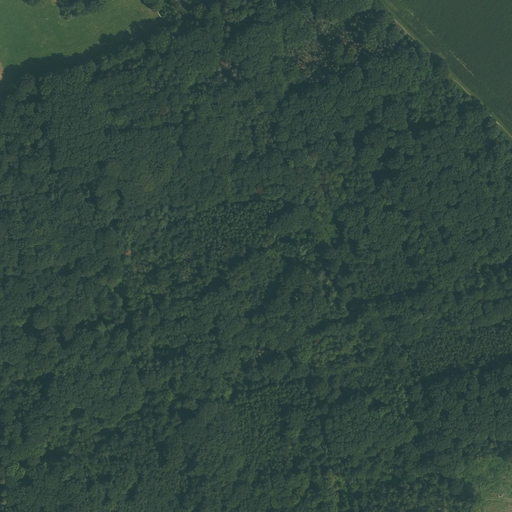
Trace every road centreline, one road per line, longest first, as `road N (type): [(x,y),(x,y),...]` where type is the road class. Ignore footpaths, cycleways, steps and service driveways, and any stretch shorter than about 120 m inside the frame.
road 1 (track): [(142,405),(113,231),(119,203),(292,200),(362,310)]
road 2 (track): [(362,310),(308,330),(307,369),(142,405),(78,440),(12,461),(9,511)]
road 3 (track): [(308,330),(286,263),(264,250),(212,291),(156,302),(110,329),(52,339),(45,375),(0,381)]
road 4 (track): [(511,262),(362,310),(479,511)]
road 5 (track): [(194,200),(178,62),(150,0)]
road 6 (unknown): [(25,511),(40,477),(95,447),(142,405)]
